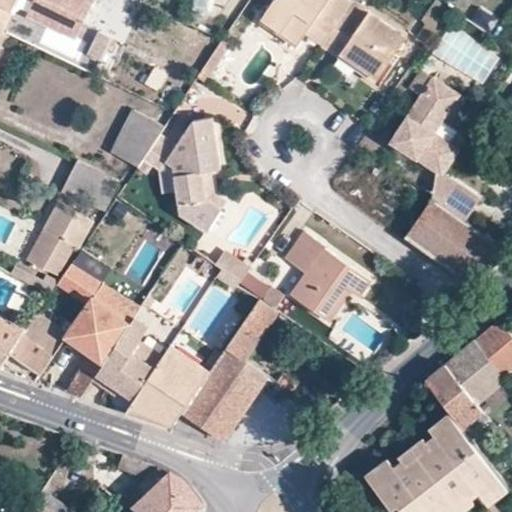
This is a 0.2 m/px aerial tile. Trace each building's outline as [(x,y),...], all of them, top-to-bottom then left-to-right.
[(0,0),(0,28),(1,29),(14,0),(0,0)] [(37,0),(83,23),(94,0),(37,0)] [(296,43),(304,32),(309,26),(309,25),(327,36),(345,10),(352,0),(272,0),(268,7),(261,19),(296,43)] [(424,45),(450,8),(441,2),(415,38),(424,45)] [(345,10),(327,36),(322,44),(337,55),(342,47),(358,58),(353,66),(374,81),(406,35),(368,10),(361,21),(345,10)] [(321,44),(322,44),(327,36),(309,25),(309,26),(304,32),(321,44)] [(342,47),(337,55),(353,66),(358,58),(342,47)] [(159,89),(170,72),(169,72),(156,65),(147,82),(159,89)] [(431,85),(437,75),(428,69),(416,85),(425,92),(393,136),(435,167),(453,142),(451,140),(435,129),(443,117),(443,116),(454,101),(453,100),(432,86),(431,85)] [(461,91),(437,75),(431,85),(432,86),(453,100),(454,101),(443,116),(443,117),(435,129),(451,140),(459,127),(453,123),(454,122),(470,98),(462,92),(461,91)] [(142,160),(158,136),(165,125),(135,109),(112,152),(138,166),(142,160)] [(158,136),(142,160),(159,171),(167,162),(172,165),(174,194),(174,196),(175,207),(206,230),(207,229),(221,209),(220,208),(200,193),(199,173),(211,173),(215,172),(213,134),(206,134),(205,120),(191,120),(174,146),(158,136)] [(453,142),(435,167),(440,171),(458,145),(453,142)] [(64,189),(107,211),(121,179),(79,158),(64,189)] [(162,196),(174,196),(174,194),(172,165),(167,162),(159,171),(162,196)] [(277,165),(271,175),(297,192),(303,182),(277,165)] [(479,199),(440,171),(432,195),(466,219),(479,199)] [(211,173),(199,173),(200,193),(220,208),(221,209),(207,229),(206,230),(212,234),(225,213),(230,205),(212,190),(211,173)] [(466,219),(432,195),(404,237),(470,284),(510,250),(466,219)] [(46,227),(79,245),(93,219),(61,202),(46,227)] [(293,292),(326,316),(346,285),(352,290),(359,295),(370,278),(325,247),(325,244),(306,229),(286,257),(307,272),(293,292)] [(64,274),(75,248),(42,232),(30,257),(64,274)] [(250,267),(230,254),(217,273),(237,286),(250,267)] [(68,329),(65,334),(93,353),(69,391),(83,396),(94,379),(95,378),(99,371),(135,316),(141,307),(71,263),(55,285),(65,293),(69,287),(87,301),(72,323),(68,329)] [(44,302),(51,307),(72,323),(87,301),(69,287),(65,293),(55,285),(51,291),(44,302)] [(332,320),(352,290),(346,285),(326,316),(332,320)] [(263,299),(276,307),(284,295),(271,286),(263,299)] [(226,348),(245,359),(279,311),(260,298),(226,348)] [(28,324),(11,353),(42,372),(65,334),(68,329),(48,314),(51,307),(44,302),(28,324)] [(48,314),(68,329),(72,323),(51,307),(48,314)] [(0,367),(1,368),(11,353),(28,324),(0,309),(0,367)] [(135,316),(99,371),(100,372),(122,388),(123,389),(135,397),(163,355),(138,338),(147,324),(135,316)] [(511,337),(499,319),(474,339),(480,348),(495,368),(501,376),(511,367),(511,337)] [(65,334),(42,372),(36,380),(69,391),(93,353),(65,334)] [(456,419),(461,426),(482,410),(477,402),(505,381),(501,376),(495,368),(480,348),(474,339),(446,364),(427,381),(451,412),(456,419)] [(171,342),(168,347),(169,347),(208,373),(211,369),(171,342)] [(163,355),(135,397),(125,411),(143,417),(144,416),(151,405),(152,406),(174,420),(175,421),(181,412),(208,373),(169,347),(168,347),(163,355)] [(208,373),(181,412),(220,440),(266,373),(245,359),(226,348),(211,369),(208,373)] [(119,395),(123,389),(122,388),(100,372),(99,371),(95,378),(94,379),(119,395)] [(287,375),(282,383),(292,390),(297,382),(287,375)] [(171,426),(175,421),(174,420),(152,406),(151,405),(147,412),(144,416),(143,417),(171,426)] [(487,417),(482,410),(461,426),(466,432),(468,432),(487,417)] [(431,427),(437,436),(447,429),(445,426),(456,419),(451,412),(431,427)] [(506,483),(466,432),(461,426),(456,419),(445,426),(447,429),(437,436),(375,482),(398,511),(456,511),(482,493),(478,488),(487,480),(495,491),(506,483)] [(143,495),(128,509),(131,511),(197,511),(202,508),(187,489),(187,487),(183,483),(179,480),(153,464),(122,454),(121,456),(116,469),(144,480),(136,488),(143,495)] [(511,489),(506,483),(495,491),(487,480),(478,488),(482,493),(491,504),(500,497),(510,490),(511,489)] [(73,511),(44,491),(42,490),(29,511),(73,511)]
